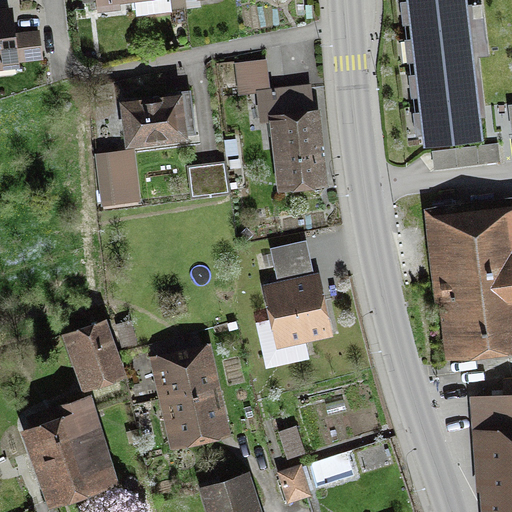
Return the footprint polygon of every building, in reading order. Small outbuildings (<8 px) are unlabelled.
[(171,7),(169,0),(134,0),(136,15),(171,10),(171,7)] [(409,0),(426,141),(479,135),(463,0),(409,0)] [(0,13),(0,58),(15,57),(12,35),(10,12),(0,13)] [(35,32),(12,35),(15,57),(15,60),(38,57),(35,32)] [(258,91),(267,90),(264,66),(238,69),(241,93),(258,91)] [(262,122),(278,120),(313,116),(309,85),(258,91),(262,122)] [(130,141),(182,134),(179,107),(191,105),(189,90),(167,93),(167,99),(125,104),(130,141)] [(320,177),(313,116),(278,120),(285,181),(320,177)] [(118,153),(97,156),(101,187),(122,184),(118,153)] [(215,163),(198,165),(202,195),(219,192),(215,163)] [(511,205),(441,214),(457,347),(511,340),(511,205)] [(280,286),(309,279),(302,250),(273,257),(280,286)] [(327,331),(315,278),(309,279),(280,286),(268,288),(280,341),(327,331)] [(71,337),(89,391),(123,379),(104,325),(71,337)] [(171,449),(231,437),(210,345),(152,357),(171,449)] [(511,393),(484,396),(487,435),(511,433),(511,393)] [(54,495),(112,473),(85,396),(44,411),(48,424),(31,430),(42,463),(54,495)] [(303,452),(295,426),(279,431),(287,457),(303,452)] [(511,511),(511,433),(487,435),(488,442),(478,443),(481,494),(492,494),(493,511),(511,511)] [(288,500),(307,493),(298,465),(279,471),(288,500)] [(253,511),(243,477),(208,488),(215,511),(253,511)]
